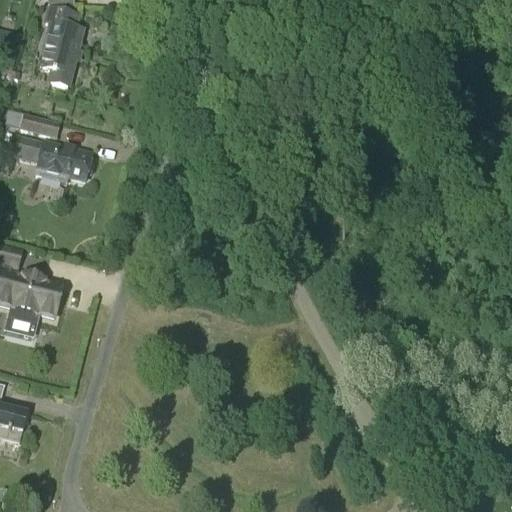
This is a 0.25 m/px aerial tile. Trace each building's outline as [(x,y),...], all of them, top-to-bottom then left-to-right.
[(71,0),(35,0),(35,4),(46,4),(46,7),(71,8),(71,0)] [(65,91),(80,34),(73,33),(76,20),(50,13),(35,71),(51,75),(49,87),(65,91)] [(0,71),(11,74),(20,40),(0,35),(0,71)] [(0,81),(10,84),(12,76),(0,72),(0,81)] [(22,121),(15,119),(12,131),(19,133),(18,135),(55,144),(59,128),(23,119),(22,121)] [(43,147),(16,141),(11,161),(37,168),(34,179),(64,187),(66,181),(83,185),(90,159),(73,155),(74,151),(65,149),(64,152),(43,147)] [(16,253),(0,249),(0,307),(9,310),(7,319),(34,326),(36,317),(51,321),(59,290),(10,277),(16,253)] [(24,430),(27,419),(0,411),(0,444),(17,449),(22,429),(24,430)]
